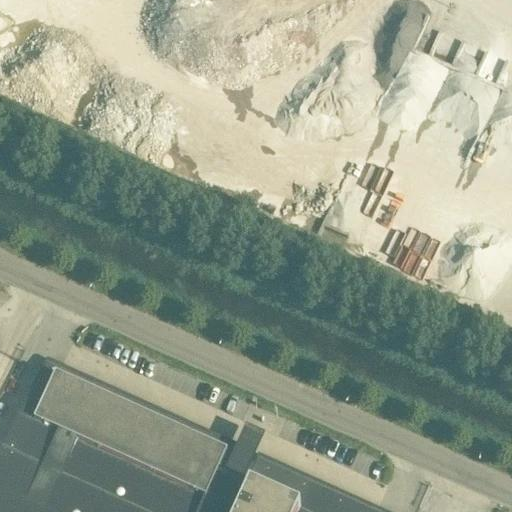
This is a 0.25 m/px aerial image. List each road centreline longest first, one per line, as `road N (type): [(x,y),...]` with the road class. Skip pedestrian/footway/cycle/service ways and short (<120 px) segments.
road 1 (unclassified): [(511,495),(0,265)]
road 2 (unknown): [(377,0),(307,100),(253,125),(197,106),(94,0)]
road 3 (unknown): [(72,298),(0,417)]
